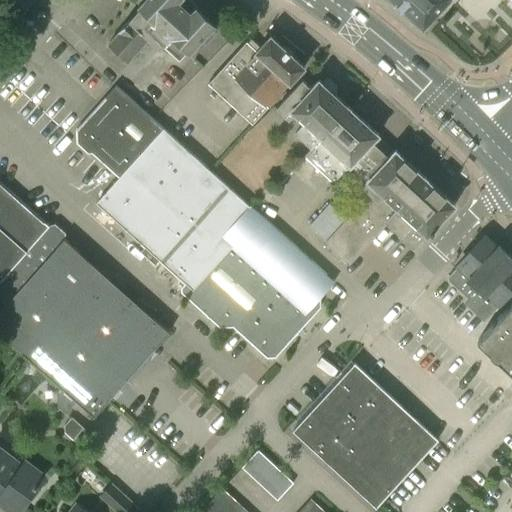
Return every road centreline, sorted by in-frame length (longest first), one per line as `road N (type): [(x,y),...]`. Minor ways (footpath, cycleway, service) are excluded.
road 1 (residential): [(267,405),(350,313),(409,283),(490,197),(511,159)]
road 2 (unclassified): [(267,405),(165,315),(165,294),(83,220),(83,203)]
road 3 (secondary): [(482,132),(322,0)]
road 4 (residential): [(171,511),(254,420)]
